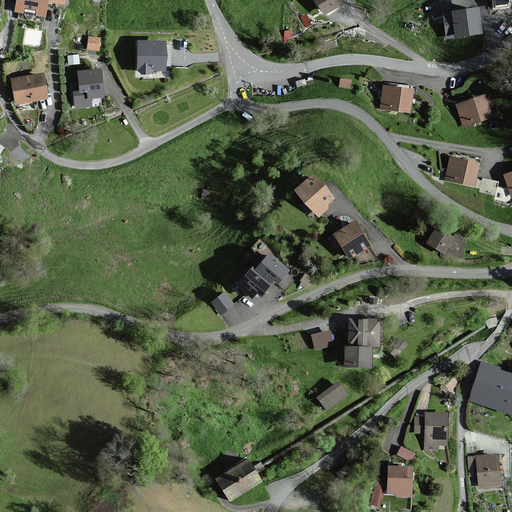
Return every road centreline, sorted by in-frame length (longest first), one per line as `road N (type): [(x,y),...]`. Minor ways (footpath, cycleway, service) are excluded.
road 1 (residential): [(511,270),(363,275),(215,337),(177,336),(69,308),(0,318)]
road 2 (residential): [(236,99),(258,109),(349,108),(443,199),(511,230)]
road 3 (residential): [(236,99),(120,161),(87,165),(33,142),(0,88)]
road 4 (tertiary): [(242,67),(281,72),(363,59),(452,69),(511,41)]
road 5 (residential): [(480,352),(460,354),(415,382),(278,504)]
road 6 (residential): [(480,352),(462,402),(461,511)]
